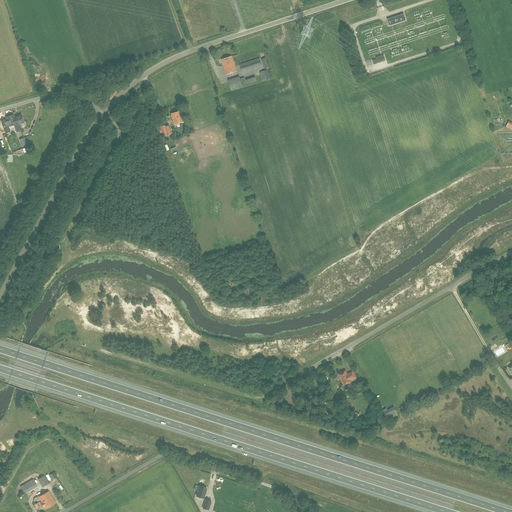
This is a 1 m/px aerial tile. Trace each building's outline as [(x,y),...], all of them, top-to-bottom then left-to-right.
[(406,20),(404,13),(387,19),(389,26),(406,20)] [(372,60),(374,64),(386,60),(384,55),(376,57),(376,59),(372,60)] [(226,74),(237,71),(232,56),(221,60),(226,74)] [(267,57),(262,59),(264,69),(270,67),(267,57)] [(262,66),(260,58),(240,65),(242,73),(262,66)] [(270,80),(267,70),(259,72),(262,82),(270,80)] [(244,77),(240,79),(240,76),(228,80),(232,91),(243,87),(242,84),(246,83),(244,77)] [(171,114),(174,124),(183,121),(180,111),(171,114)] [(17,132),(19,131),(14,117),(13,115),(6,117),(10,126),(14,124),(17,132)] [(21,115),(14,117),(19,131),(22,130),(19,124),(24,122),(21,115)] [(163,136),(167,134),(167,135),(172,134),(169,125),(165,126),(165,125),(160,127),(163,136)] [(338,374),(344,385),(351,381),(351,380),(356,377),(353,371),(348,374),(345,370),(338,374)] [(49,483),(45,476),(38,479),(42,487),(49,483)] [(33,479),(20,486),(24,494),(37,486),(33,479)] [(199,486),(197,496),(204,498),(207,488),(199,486)] [(39,497),(42,502),(41,503),(44,508),(45,507),(46,509),(56,503),(49,491),(39,497)] [(205,499),(203,508),(209,510),(212,501),(205,499)]
